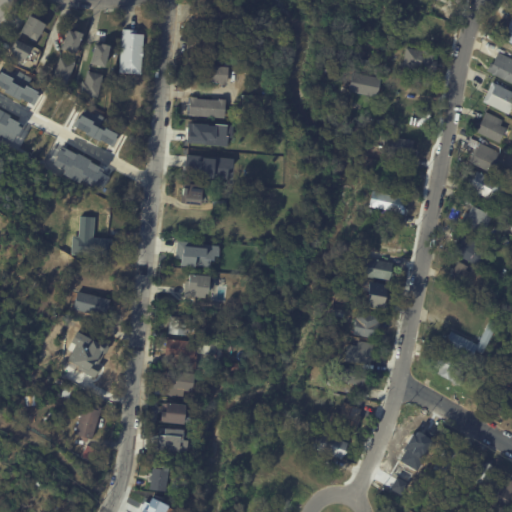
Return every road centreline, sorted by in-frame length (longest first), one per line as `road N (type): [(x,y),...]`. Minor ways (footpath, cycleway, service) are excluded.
road 1 (residential): [(106,511),(125,460),(168,0)]
road 2 (residential): [(352,496),(400,382),(479,0)]
road 3 (residential): [(400,382),(511,447)]
